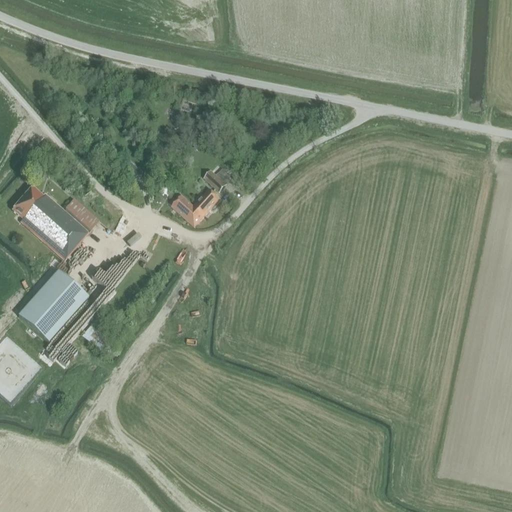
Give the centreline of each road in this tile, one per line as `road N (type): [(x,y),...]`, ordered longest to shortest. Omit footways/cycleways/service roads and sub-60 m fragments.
road 1 (residential): [(373,109),(293,157),(219,230),(195,236),(120,203),(91,180),(0,77)]
road 2 (unclassified): [(373,109),(124,57),(0,15)]
road 3 (track): [(195,236),(191,266),(90,409),(88,424),(141,461),(190,511)]
road 4 (unclassified): [(511,135),(373,109)]
